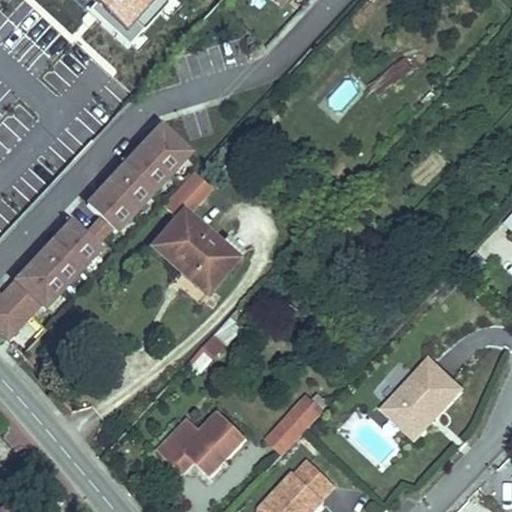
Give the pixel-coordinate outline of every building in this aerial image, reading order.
[(128,49),(173,0),(87,0),(94,7),(89,13),(128,49)] [(403,55),(368,82),(379,96),(414,68),(403,55)] [(325,96),(338,113),(363,93),(351,77),(325,96)] [(88,135),(122,99),(100,78),(66,113),(88,135)] [(160,128),(88,205),(118,233),(190,155),(160,128)] [(151,247),(207,296),(234,265),(216,250),(220,245),(185,214),(190,209),(191,211),(211,190),(193,174),(163,207),(176,220),(151,247)] [(70,224),(16,283),(46,310),(100,252),(70,224)] [(234,265),(246,252),(228,236),(220,245),(216,250),(234,265)] [(462,392),(430,361),(383,411),(415,441),(462,392)] [(373,391),(384,401),(410,374),(398,363),(373,391)] [(305,400),(266,442),(282,456),(323,412),(310,400),(305,400)] [(188,420),(157,452),(175,469),(187,456),(194,463),(210,478),(246,440),(219,414),(201,433),(188,420)] [(182,476),(192,466),(194,463),(187,456),(175,469),(182,476)] [(309,462),(296,476),(294,475),(260,510),(259,511),(314,511),(324,503),(322,501),(335,487),(309,462)]
